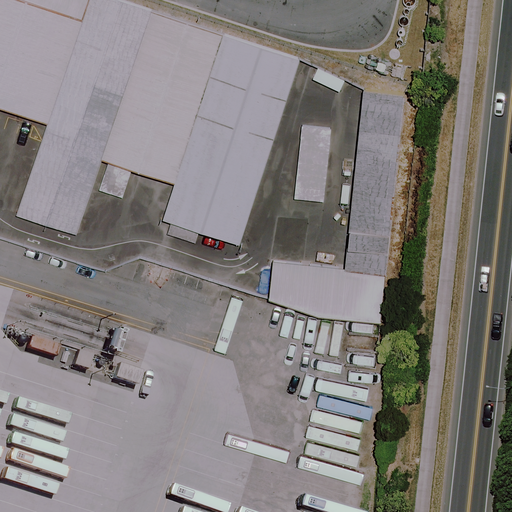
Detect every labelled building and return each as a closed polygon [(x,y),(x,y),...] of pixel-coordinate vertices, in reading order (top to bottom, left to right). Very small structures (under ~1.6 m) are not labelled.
[(93,0),(0,0),(0,102),(53,120),(93,0)] [(156,8),(131,0),(93,0),(53,120),(21,213),(80,233),(106,157),(156,8)] [(229,33),(156,8),(106,157),(112,158),(136,166),(180,181),(229,33)] [(305,58),(229,33),(180,181),(168,218),(244,243),(305,58)] [(363,91),(345,269),(386,275),(404,96),(363,91)] [(334,127),(304,124),(297,197),(327,200),(334,127)] [(136,166),(112,158),(102,189),(126,197),(136,166)] [(380,323),(386,275),(345,269),(273,261),(268,300),(318,317),(380,323)] [(123,336),(25,304),(19,321),(117,353),(123,336)] [(244,342),(237,415),(226,414),(224,428),(235,429),(234,445),(232,465),(246,467),(246,474),(253,474),(253,478),(274,480),(275,469),(292,471),(298,412),(282,411),(289,347),(244,342)]
